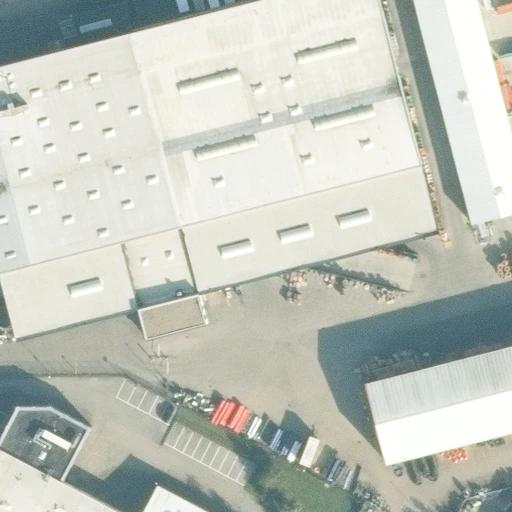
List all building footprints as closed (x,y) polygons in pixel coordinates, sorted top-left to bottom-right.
[(0,273),(3,273),(19,340),(148,308),(154,336),(210,322),(203,294),(443,229),(388,0),(258,0),(0,67),(0,273)] [(127,2),(61,18),(68,44),(134,27),(127,2)] [(511,344),(365,382),(387,465),(511,431),(511,344)] [(169,432),(183,405),(157,392),(144,420),(169,432)] [(118,511),(0,448),(0,511),(118,511)]
